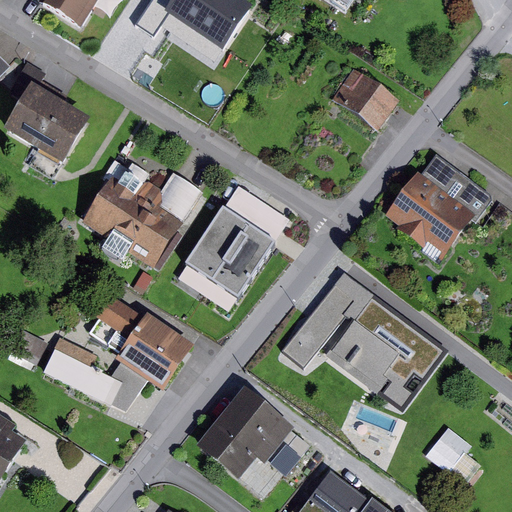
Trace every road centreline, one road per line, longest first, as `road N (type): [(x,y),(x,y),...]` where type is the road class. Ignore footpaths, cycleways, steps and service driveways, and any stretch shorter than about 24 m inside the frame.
road 1 (residential): [(0,14),(343,224)]
road 2 (residential): [(112,511),(343,224)]
road 3 (residential): [(343,224),(511,19)]
